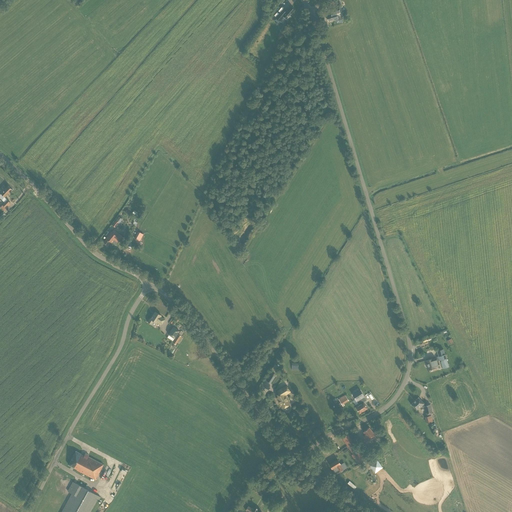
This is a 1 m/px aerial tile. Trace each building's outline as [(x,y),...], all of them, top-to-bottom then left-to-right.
[(284,10),(276,18),(281,22),(285,18),(288,20),(291,16),(290,15),(295,10),(291,7),(286,12),(284,10)] [(331,14),(327,16),(329,21),(338,19),(339,21),(342,19),(339,8),(330,11),(331,14)] [(10,203),(5,197),(12,190),(8,186),(6,189),(4,186),(0,190),(0,198),(2,200),(5,203),(2,205),(2,206),(1,207),(4,211),(6,209),(5,208),(10,203)] [(113,226),(115,228),(118,222),(119,223),(122,219),(119,217),(116,221),(113,226)] [(112,242),(116,245),(123,236),(119,234),(117,236),(111,232),(106,238),(107,238),(104,243),(107,246),(111,241),(112,243),(112,242)] [(142,235),(137,232),(133,239),(138,242),(142,235)] [(162,316),(155,312),(151,319),(150,318),(148,322),(152,324),(154,321),(157,323),(158,321),(162,324),(165,319),(161,317),(162,316)] [(170,331),(171,332),(169,335),(174,338),(179,331),(173,327),(170,331)] [(183,338),(181,336),(184,332),(181,330),(178,335),(178,334),(173,342),(176,344),(177,343),(179,344),(183,338)] [(439,361),(441,360),(441,362),(443,369),(449,367),(447,360),(446,358),(445,354),(437,357),(439,361)] [(438,367),(438,366),(435,358),(433,358),(426,360),(428,370),(435,368),(438,367)] [(276,376),(271,373),(266,380),(271,383),(276,376)] [(282,408),(290,403),(285,395),(290,392),(287,385),(277,391),(280,396),(276,398),(282,408)] [(353,395),(359,405),(355,407),(360,414),(368,408),(364,402),(367,400),(360,390),(353,395)] [(339,401),(343,406),(344,405),(343,404),(349,400),(346,396),(339,401)] [(411,405),(417,411),(422,406),(423,407),(424,406),(426,415),(433,413),(430,404),(427,405),(424,403),(418,398),(411,405)] [(363,436),(368,441),(370,440),(376,436),(369,427),(363,432),(365,435),(363,436)] [(366,460),(348,435),(342,439),(360,464),(366,460)] [(77,470),(96,480),(103,465),(88,457),(89,455),(86,453),(84,456),(81,454),(76,451),(69,465),(77,470)] [(340,465),(338,460),(330,465),(333,469),(335,473),(339,470),(340,472),(343,470),(340,465)] [(90,511),(99,497),(73,482),(70,488),(68,491),(72,494),(62,511),(90,511)]
